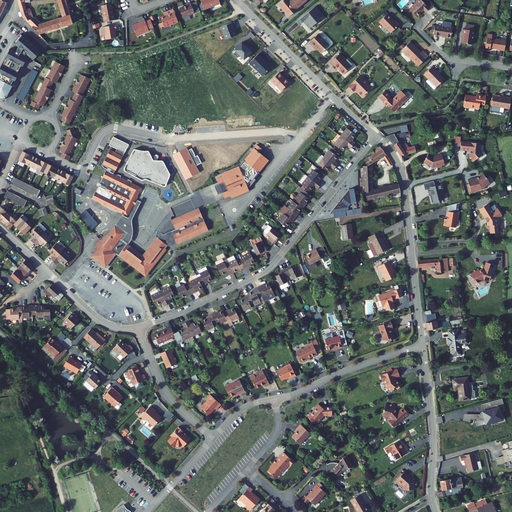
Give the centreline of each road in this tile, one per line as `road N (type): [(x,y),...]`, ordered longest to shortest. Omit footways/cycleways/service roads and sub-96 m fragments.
road 1 (residential): [(137,328),(264,272),(375,135)]
road 2 (residential): [(422,343),(405,185),(397,159),(375,135)]
road 3 (residential): [(375,135),(237,0)]
road 4 (residential): [(0,228),(95,318),(137,328)]
road 5 (residential): [(436,511),(422,343)]
road 6 (residential): [(275,398),(422,343)]
road 7 (residential): [(213,438),(164,391),(137,328)]
